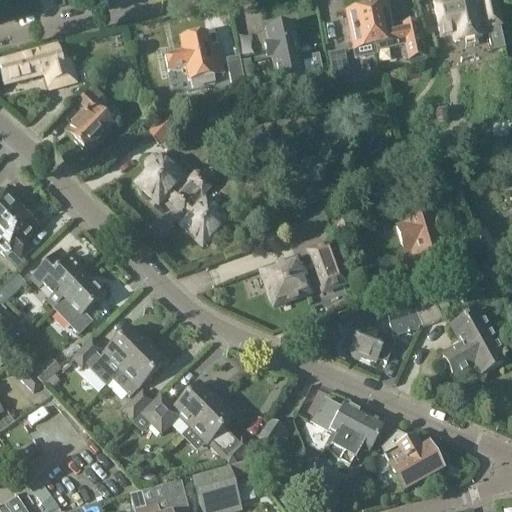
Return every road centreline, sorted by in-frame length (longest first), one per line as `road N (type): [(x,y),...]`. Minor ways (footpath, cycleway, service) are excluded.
road 1 (residential): [(511,457),(217,330),(175,300),(0,127)]
road 2 (residential): [(0,41),(183,0)]
